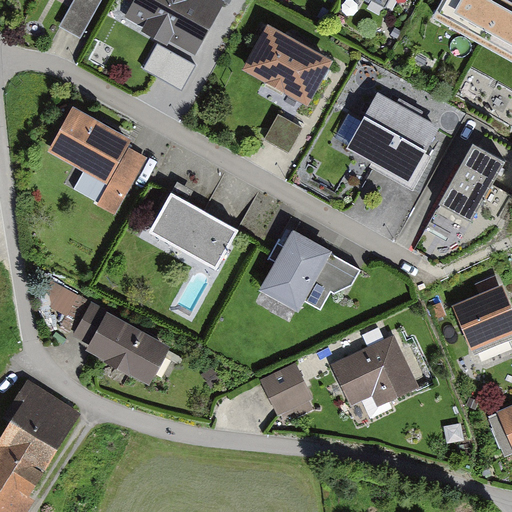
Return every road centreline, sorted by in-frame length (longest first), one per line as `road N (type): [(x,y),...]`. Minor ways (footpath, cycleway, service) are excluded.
road 1 (residential): [(511,499),(382,462),(221,443),(146,425),(74,393),(38,358),(0,136)]
road 2 (residential): [(431,276),(55,65),(0,58)]
